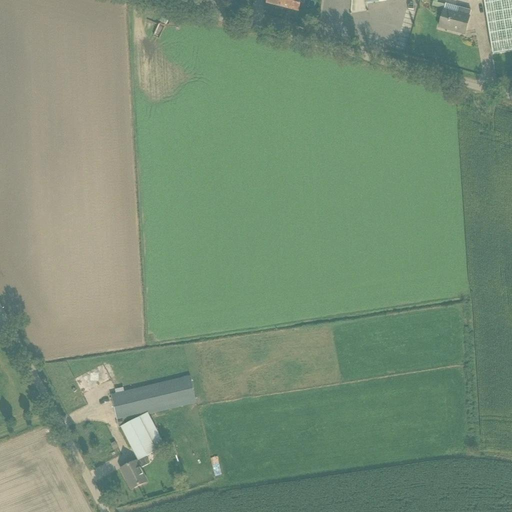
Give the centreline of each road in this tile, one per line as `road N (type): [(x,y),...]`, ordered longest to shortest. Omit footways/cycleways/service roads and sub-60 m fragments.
road 1 (unclassified): [(157,0),(511,95)]
road 2 (unclassified): [(117,511),(0,301)]
